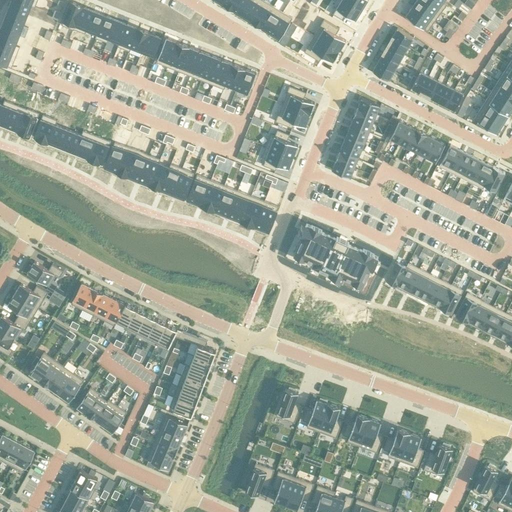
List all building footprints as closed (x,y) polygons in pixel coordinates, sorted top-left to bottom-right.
[(11,0),(9,8),(27,15),(31,5),(19,0),(11,0)] [(226,0),(224,5),(225,6),(233,11),(239,0),(226,0)] [(239,0),(233,11),(242,16),(251,0),(239,0)] [(251,0),(242,16),(251,22),(264,0),(251,0)] [(264,0),(251,22),(261,27),(274,6),(264,0)] [(341,0),(333,13),(342,19),(345,13),(356,20),(362,9),(347,0),(341,0)] [(347,0),(362,9),(367,0),(347,0)] [(422,0),(416,0),(412,6),(434,22),(441,13),(422,0)] [(440,0),(422,0),(441,13),(447,4),(443,1),(443,2),(440,0)] [(71,1),(61,25),(74,29),(73,29),(82,6),(83,6),(71,1)] [(82,6),(73,29),(74,29),(85,33),(87,29),(86,29),(94,10),(83,6),(82,6)] [(274,6),(261,27),(270,33),(283,11),(274,6)] [(412,6),(406,15),(428,31),(434,22),(412,6)] [(9,8),(5,17),(23,24),(27,15),(9,8)] [(94,10),(86,29),(87,29),(97,33),(98,33),(105,15),(94,10)] [(283,11),(270,33),(279,39),(293,17),(283,11)] [(97,33),(95,37),(107,42),(109,38),(109,37),(116,19),(105,15),(98,33),(97,33)] [(5,18),(1,28),(19,35),(24,37),(28,27),(23,25),(5,18)] [(116,19),(109,37),(109,38),(119,42),(120,42),(127,24),(116,19)] [(324,19),(314,35),(339,51),(346,40),(336,34),(339,28),(324,19)] [(119,42),(118,46),(130,51),(132,46),(131,46),(138,28),(127,24),(120,42),(119,42)] [(130,51),(129,52),(140,56),(142,51),(149,33),(150,33),(150,32),(138,28),(138,27),(138,28),(131,46),(132,46),(130,51)] [(0,30),(0,38),(15,45),(15,44),(19,35),(1,28),(0,30)] [(397,28),(392,36),(409,45),(413,37),(397,28)] [(149,33),(142,51),(154,55),(161,37),(150,33),(149,33)] [(314,35),(304,51),(319,61),(323,55),(333,61),(339,51),(314,35)] [(392,36),(387,45),(403,54),(409,45),(392,36)] [(166,37),(156,62),(167,66),(177,41),(166,37)] [(284,37),(280,43),(285,46),(289,40),(284,37)] [(0,50),(11,55),(16,57),(20,46),(15,44),(15,45),(0,38),(0,50)] [(177,41),(167,66),(179,71),(189,46),(177,41)] [(503,41),(499,46),(504,49),(508,44),(506,43),(503,41)] [(387,45),(382,54),(398,63),(403,54),(387,45)] [(189,46),(179,71),(190,75),(200,50),(189,46)] [(0,62),(7,65),(11,67),(16,57),(11,55),(0,50),(0,62)] [(200,50),(190,75),(201,80),(211,55),(200,50)] [(382,54),(378,61),(394,71),(398,63),(382,54)] [(211,55),(201,80),(212,84),(222,59),(211,55)] [(222,59),(212,84),(223,89),(224,89),(226,85),(225,84),(233,63),(222,59)] [(378,61),(373,70),(389,80),(394,71),(378,61)] [(233,63),(225,84),(226,85),(236,89),(245,68),(233,63)] [(488,63),(484,68),(489,71),(493,66),(491,65),(488,63)] [(511,65),(509,64),(503,73),(511,78),(511,65)] [(245,68),(236,89),(248,94),(257,73),(245,68)] [(418,74),(411,88),(420,92),(428,75),(420,71),(418,74)] [(511,78),(503,73),(497,82),(511,91),(511,78)] [(420,92),(430,97),(438,80),(428,75),(420,92)] [(438,80),(430,97),(437,101),(446,84),(438,80)] [(511,91),(497,82),(492,91),(511,103),(511,91)] [(446,84),(437,101),(446,105),(455,89),(446,84)] [(289,85),(282,103),(310,114),(315,102),(304,98),(306,92),(289,85)] [(455,89),(446,105),(455,110),(464,94),(455,89)] [(511,103),(492,91),(486,100),(509,114),(511,109),(511,103)] [(358,106),(357,106),(376,114),(380,105),(381,105),(361,97),(361,98),(362,98),(358,106)] [(3,104),(0,112),(0,123),(7,126),(16,104),(5,99),(3,104)] [(486,100),(480,109),(503,124),(509,114),(486,100)] [(282,103),(275,121),(292,128),(295,122),(306,126),(310,114),(282,103)] [(16,104),(7,126),(18,131),(19,131),(28,108),(27,108),(16,104)] [(357,106),(354,115),(372,123),(376,114),(357,106)] [(18,131),(30,136),(40,112),(27,107),(27,108),(28,108),(19,131),(18,131)] [(480,109),(474,119),(497,133),(503,124),(480,109)] [(43,114),(34,136),(36,137),(48,142),(49,142),(48,142),(55,124),(56,124),(58,119),(43,114)] [(354,116),(351,124),(369,132),(372,123),(354,115),(354,116)] [(122,117),(120,123),(126,125),(128,119),(122,117)] [(399,120),(389,138),(390,139),(390,138),(399,143),(408,125),(399,121),(400,120),(399,120)] [(55,124),(48,142),(49,142),(61,147),(69,129),(56,124),(55,124)] [(351,124),(347,133),(365,141),(369,132),(351,124)] [(408,125),(399,143),(408,147),(418,129),(417,129),(408,125)] [(69,129),(61,147),(75,152),(82,134),(81,134),(69,129)] [(82,134),(75,152),(88,157),(88,158),(97,135),(83,129),(81,134),(82,134)] [(270,134),(266,145),(293,156),(294,154),(296,155),(299,148),(297,147),(298,145),(287,140),(290,134),(277,129),(275,135),(270,134)] [(418,129),(408,147),(417,152),(427,134),(418,129)] [(347,133),(343,142),(362,149),(365,141),(347,133)] [(427,134),(417,152),(427,157),(435,139),(427,135),(427,134)] [(88,157),(87,158),(100,163),(100,162),(102,163),(111,141),(97,135),(88,158),(88,157)] [(435,139),(427,157),(435,161),(435,162),(436,162),(445,143),(444,144),(435,139)] [(115,141),(105,166),(116,171),(126,146),(115,141)] [(340,150),(339,151),(358,158),(362,149),(343,142),(340,150)] [(451,144),(439,167),(440,167),(440,166),(450,172),(461,150),(451,145),(451,144)] [(266,145),(261,157),(265,159),(263,165),(275,170),(278,164),(289,168),(293,156),(266,145)] [(126,146),(116,171),(128,175),(138,150),(126,146)] [(138,150),(128,175),(139,180),(149,155),(138,150)] [(461,150),(450,172),(461,177),(472,156),(461,150)] [(339,151),(336,160),(354,167),(358,158),(339,151)] [(149,155),(139,180),(150,184),(158,164),(159,164),(160,159),(149,155)] [(472,156),(461,177),(472,183),(483,161),(472,156)] [(226,158),(225,162),(221,170),(229,173),(234,161),(226,158)] [(332,168),(332,169),(351,177),(351,176),(354,167),(336,160),(335,160),(336,160),(332,169),(332,168)] [(483,161),(472,183),(483,189),(485,185),(484,185),(494,166),(493,166),(483,161)] [(169,168),(161,189),(172,193),(182,168),(171,164),(171,163),(169,168)] [(158,164),(150,184),(161,189),(169,168),(159,164),(158,164)] [(494,166),(484,185),(485,185),(496,190),(505,172),(494,166)] [(182,168),(172,193),(184,198),(194,173),(182,168)] [(251,174),(245,172),(242,181),(247,183),(251,174)] [(197,174),(187,199),(201,204),(211,179),(197,174)] [(289,182),(278,178),(276,184),(275,186),(286,190),(289,182)] [(211,179),(201,204),(215,210),(225,185),(211,179)] [(511,182),(503,199),(504,200),(504,199),(511,203),(511,182)] [(225,185),(215,210),(228,215),(238,190),(225,185)] [(238,190),(228,215),(241,220),(251,195),(238,190)] [(251,195),(241,220),(255,226),(265,201),(251,195)] [(265,201),(255,226),(269,231),(279,206),(265,201)] [(492,203),(486,214),(492,217),(498,206),(492,203)] [(302,237),(294,254),(297,255),(303,258),(305,259),(305,258),(314,262),(312,265),(329,273),(329,274),(332,275),(339,278),(342,280),(344,276),(352,280),(354,282),(361,284),(363,286),(370,269),(372,270),(373,267),(377,260),(378,257),(374,255),(374,254),(363,249),(363,250),(348,243),(349,241),(337,235),(336,237),(322,231),(322,230),(311,225),(311,226),(306,224),(305,226),(302,234),(300,237),(302,237)] [(63,271),(52,264),(49,269),(35,261),(31,266),(29,264),(26,269),(29,271),(28,272),(50,285),(56,275),(60,277),(63,271)] [(396,261),(386,279),(392,282),(398,285),(407,266),(396,261)] [(407,266),(398,285),(398,284),(408,290),(420,268),(409,262),(407,266)] [(420,268),(408,290),(419,295),(430,273),(420,268)] [(430,273),(419,295),(430,301),(441,279),(430,273)] [(441,279),(430,301),(440,306),(451,284),(441,279)] [(71,304),(83,309),(93,288),(82,282),(71,304)] [(14,294),(38,308),(48,292),(37,285),(33,290),(21,283),(14,294)] [(440,306),(446,309),(451,312),(463,290),(451,284),(440,306)] [(83,309),(93,315),(104,293),(93,288),(83,309)] [(467,292),(456,315),(470,322),(470,321),(481,299),(467,292)] [(93,315),(104,320),(115,298),(104,293),(93,315)] [(14,294),(8,304),(20,312),(17,317),(29,324),(38,308),(14,294)] [(115,325),(117,320),(126,304),(125,304),(115,298),(104,320),(115,325)] [(481,299),(470,321),(482,327),(493,306),(481,299)] [(128,325),(136,308),(126,303),(125,303),(125,304),(126,304),(117,320),(118,320),(127,325),(128,325)] [(493,306),(482,327),(495,334),(506,312),(493,306)] [(138,330),(146,313),(136,308),(128,325),(127,325),(125,329),(136,335),(138,330)] [(511,315),(506,312),(495,334),(507,340),(507,341),(511,332),(511,315)] [(146,313),(138,330),(148,335),(157,318),(146,313)] [(2,314),(0,317),(0,328),(15,337),(17,339),(23,328),(25,330),(29,324),(17,317),(14,322),(2,314)] [(148,335),(158,340),(167,323),(157,318),(148,335)] [(167,350),(177,329),(177,328),(167,323),(158,340),(156,344),(167,350)] [(0,350),(9,356),(13,350),(9,347),(15,337),(0,328),(0,342),(1,343),(0,344),(0,350)] [(198,344),(194,355),(212,361),(216,351),(216,350),(215,350),(206,346),(208,341),(207,341),(208,340),(207,340),(183,331),(182,331),(181,332),(179,337),(198,344)] [(29,372),(39,379),(54,358),(44,351),(29,372)] [(194,355),(190,365),(208,372),(212,361),(194,355)] [(54,358),(39,379),(49,387),(64,365),(54,358)] [(204,383),(208,372),(190,365),(186,363),(181,374),(204,383)] [(64,365),(49,387),(59,394),(74,373),(64,365)] [(74,373),(59,394),(69,401),(74,393),(76,395),(80,390),(78,389),(84,380),(74,373)] [(200,393),(204,383),(181,374),(177,385),(200,393)] [(196,404),(200,393),(177,385),(173,396),(196,404)] [(77,406),(87,413),(99,395),(100,393),(91,386),(77,406)] [(277,411),(276,416),(294,422),(301,405),(294,403),(298,393),(298,392),(296,391),(296,389),(289,387),(288,389),(286,388),(285,388),(286,388),(278,411),(277,411)] [(99,395),(87,413),(95,418),(107,401),(99,395)] [(192,414),(196,404),(173,396),(169,407),(191,415),(192,415),(192,414)] [(307,407),(302,420),(308,422),(306,427),(318,431),(329,403),(328,403),(326,402),(327,400),(320,398),(319,400),(317,399),(313,410),(307,407)] [(107,401),(95,418),(104,425),(118,405),(108,399),(107,401)] [(329,403),(318,431),(336,438),(343,420),(337,418),(340,407),(329,403)] [(113,431),(127,412),(118,405),(104,425),(113,431)] [(347,422),(343,435),(349,437),(347,441),(359,446),(369,418),(357,413),(353,424),(347,422)] [(161,425),(183,435),(188,424),(166,414),(161,425)] [(369,418),(359,446),(377,452),(383,435),(377,433),(381,422),(380,422),(370,418),(369,418)] [(156,437),(178,446),(183,435),(161,425),(156,437)] [(388,437),(383,449),(389,452),(388,456),(400,460),(410,432),(398,428),(394,439),(388,437)] [(410,432),(400,460),(418,467),(424,449),(418,447),(422,436),(421,436),(410,433),(410,432)] [(0,434),(0,433),(0,459),(1,460),(11,439),(1,433),(0,434)] [(151,448),(174,457),(178,446),(156,437),(151,448)] [(11,439),(1,460),(12,466),(22,444),(11,439)] [(430,452),(424,469),(442,476),(444,471),(452,448),(453,448),(450,447),(450,445),(443,442),(442,444),(440,443),(439,444),(440,444),(436,454),(430,452)] [(30,456),(33,450),(22,444),(12,466),(22,471),(27,461),(30,462),(32,457),(30,456)] [(162,468),(163,466),(169,469),(174,457),(151,448),(147,459),(157,464),(156,466),(162,468)] [(246,490),(245,490),(248,491),(248,493),(255,496),(256,494),(258,495),(259,494),(258,494),(262,484),(268,486),(274,469),(256,462),(254,467),(246,490)] [(486,464),(472,491),(490,499),(498,483),(492,480),(497,470),(498,471),(498,470),(495,469),(496,467),(489,463),(488,465),(486,464),(485,464),(486,464)] [(81,469),(76,478),(93,487),(98,478),(81,469)] [(278,470),(272,488),(278,490),(274,501),(275,501),(286,505),(296,477),(278,470)] [(500,484),(494,496),(500,499),(498,503),(509,509),(511,502),(511,476),(511,477),(506,487),(500,484)] [(296,477),(286,505),(288,505),(287,508),(295,510),(295,508),(298,509),(302,498),(308,500),(314,483),(296,477)] [(71,488),(72,489),(89,498),(90,498),(95,488),(93,487),(76,478),(71,488)] [(317,484),(311,502),(317,504),(314,511),(327,511),(334,495),(334,496),(336,491),(317,484)] [(67,497),(84,506),(89,498),(72,489),(67,497)] [(129,502),(131,503),(148,511),(154,500),(148,497),(149,495),(144,493),(143,495),(135,491),(129,502)] [(334,495),(327,511),(348,511),(353,497),(346,495),(344,499),(334,496),(334,495)] [(67,497),(62,507),(71,511),(83,511),(86,508),(84,506),(67,497)] [(357,499),(351,511),(372,511),(375,505),(357,499)] [(126,511),(148,511),(131,503),(126,511)]
